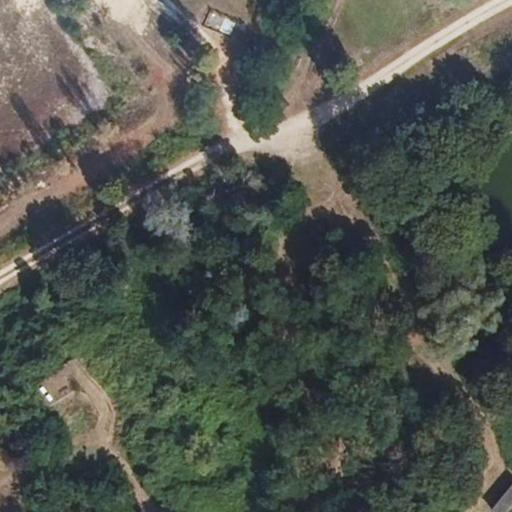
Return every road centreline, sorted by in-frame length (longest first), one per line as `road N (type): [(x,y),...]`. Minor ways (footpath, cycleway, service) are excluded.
road 1 (track): [(511,0),(304,126),(251,146),(0,284)]
road 2 (track): [(304,126),(508,465),(475,511)]
road 3 (track): [(159,0),(221,65),(231,129),(251,146)]
